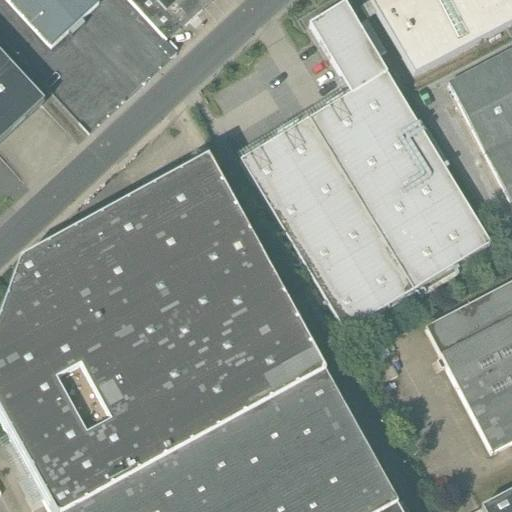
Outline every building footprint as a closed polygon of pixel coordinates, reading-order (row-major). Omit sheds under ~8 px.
[(8,0),(54,50),(101,8),(93,0),(8,0)] [(125,0),(165,43),(212,0),(125,0)] [(342,0),(307,23),(311,36),(267,59),(310,127),(244,165),(348,345),(415,306),(396,267),(472,220),(346,0),(342,0)] [(426,87),(511,42),(511,0),(380,0),(375,3),(426,87)] [(0,62),(0,140),(38,104),(0,62)] [(511,64),(457,93),(511,198),(511,64)] [(389,511),(210,170),(13,281),(0,319),(0,437),(39,511),(389,511)] [(511,293),(428,337),(494,464),(511,454),(511,293)] [(511,511),(511,484),(463,509),(463,511),(511,511)]
